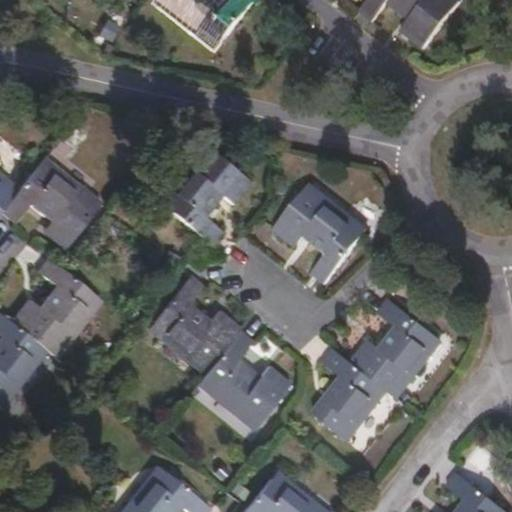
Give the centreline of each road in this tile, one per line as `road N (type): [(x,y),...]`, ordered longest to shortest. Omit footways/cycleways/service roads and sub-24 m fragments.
road 1 (residential): [(0,71),(43,65),(432,155)]
road 2 (residential): [(432,155),(451,210),(505,234)]
